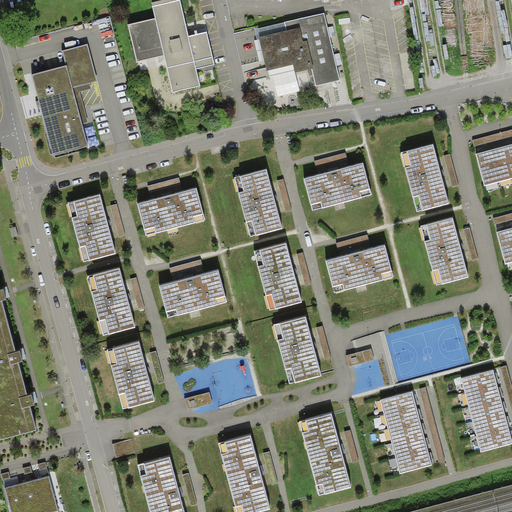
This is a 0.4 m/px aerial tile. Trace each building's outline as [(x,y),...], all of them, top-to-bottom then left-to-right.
[(179,0),(168,0),(152,4),(155,19),(128,26),(136,63),(164,57),(173,94),(200,87),(196,70),(215,65),(207,33),(188,37),(179,0)] [(340,80),(324,12),(284,22),(285,22),(287,31),(259,37),(264,60),(267,71),(293,65),(295,73),(312,69),(316,85),(340,80)] [(262,60),(264,60),(259,37),(287,31),(285,22),(255,29),(262,60)] [(67,67),(32,76),(53,156),(88,147),(82,124),(89,123),(80,91),(90,89),(89,83),(97,81),(88,45),(63,52),(67,67)] [(511,129),(473,139),(474,145),(511,135),(511,129)] [(401,153),(417,211),(423,210),(449,203),(433,145),(407,152),(407,151),(401,153)] [(500,181),(511,177),(511,170),(506,146),(491,150),(500,181)] [(484,185),(500,181),(491,150),(476,154),(484,185)] [(346,152),(314,161),(317,171),(349,163),(346,152)] [(450,155),(445,156),(453,187),(458,186),(450,155)] [(363,163),(304,179),(313,210),(322,207),(323,208),(362,198),(361,197),(372,194),(363,163)] [(235,178),(250,236),(256,235),(282,228),(266,170),(241,177),(241,176),(235,178)] [(179,178),(148,186),(150,197),(182,188),(179,178)] [(283,179),(278,180),(286,212),(291,210),(283,179)] [(197,188),(137,204),(146,235),(156,232),(156,233),(195,223),(195,222),(205,219),(197,188)] [(68,203),(84,262),(90,260),(90,261),(116,254),(100,195),(74,202),(74,201),(68,203)] [(117,204),(111,205),(119,236),(125,235),(117,204)] [(511,213),(493,218),(494,224),(511,219),(511,213)] [(421,226),(436,285),(442,283),(442,284),(468,277),(452,218),(427,225),(421,226)] [(470,227),(465,228),(472,260),(478,259),(470,227)] [(505,264),(511,262),(511,228),(497,233),(505,264)] [(368,235),(337,243),(339,254),(371,245),(368,235)] [(254,251),(270,310),(276,308),(276,309),(302,302),(286,243),(260,250),(254,251)] [(385,245),(326,261),(334,292),(344,289),(344,290),(383,280),(383,279),(394,276),(385,245)] [(303,252),(298,254),(305,285),(311,284),(303,252)] [(201,260),(170,268),(172,279),(204,270),(201,260)] [(88,276),(103,335),(109,333),(109,334),(135,327),(120,268),(94,275),(88,276)] [(219,270),(159,286),(168,317),(178,315),(217,305),(217,304),(227,301),(219,270)] [(136,277),(130,278),(139,310),(145,309),(136,277)] [(0,437),(1,440),(36,430),(30,406),(35,405),(33,400),(32,394),(28,395),(19,362),(23,361),(21,356),(20,351),(17,352),(2,300),(6,299),(5,295),(4,289),(0,289),(0,437)] [(274,325),(289,384),(295,382),(295,383),(321,376),(306,317),(280,324),(280,323),(274,325)] [(322,326),(317,327),(325,359),(330,357),(322,326)] [(107,350),(123,409),(129,407),(129,408),(155,401),(139,342),(113,349),(113,348),(107,350)] [(371,350),(347,356),(350,367),(373,362),(371,350)] [(156,351),(150,352),(158,384),(164,382),(156,351)] [(511,384),(507,366),(501,367),(511,408),(511,384)] [(461,378),(465,393),(497,384),(494,370),(461,378)] [(465,393),(469,407),(501,399),(497,384),(465,393)] [(426,388),(420,389),(439,463),(445,461),(426,388)] [(209,392),(184,398),(187,410),(213,403),(209,392)] [(380,400),(384,414),(416,406),(413,392),(380,400)] [(501,399),(469,407),(472,421),(505,413),(501,399)] [(384,414),(388,429),(420,420),(416,406),(384,414)] [(472,421),(476,436),(509,427),(505,413),(472,421)] [(302,433),(319,495),(325,493),(326,494),(351,487),(331,414),(306,421),(306,420),(300,422),(303,433),(302,433)] [(420,420),(388,429),(392,442),(424,434),(420,420)] [(476,436),(480,452),(511,443),(511,439),(509,427),(476,436)] [(350,430),(345,431),(352,463),(358,461),(350,430)] [(392,442),(396,457),(428,449),(424,434),(392,442)] [(221,455),(237,511),(259,511),(270,509),(250,436),(225,443),(225,442),(219,444),(222,455),(221,455)] [(396,457),(400,473),(432,465),(428,449),(396,457)] [(269,452),(264,453),(272,484),(277,483),(269,452)] [(140,476),(150,511),(184,511),(169,457),(144,464),(144,463),(138,465),(141,476),(140,476)] [(188,473),(183,474),(191,506),(196,504),(188,473)] [(49,477),(34,480),(43,511),(54,511),(58,511),(49,477)] [(27,511),(43,511),(34,480),(20,484),(27,511)] [(11,511),(27,511),(20,484),(5,488),(11,511)]
